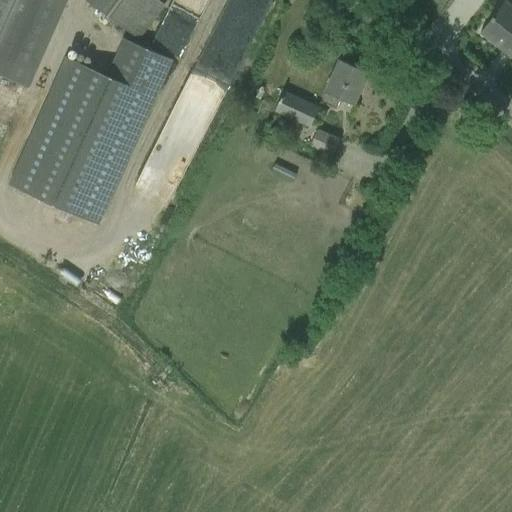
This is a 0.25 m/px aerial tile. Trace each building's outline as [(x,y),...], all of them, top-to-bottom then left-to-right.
[(0,0),(0,73),(23,85),(62,0),(0,0)] [(89,0),(140,38),(153,21),(164,5),(157,0),(89,0)] [(511,7),(505,2),(480,33),(511,58),(511,7)] [(67,57),(10,185),(98,224),(171,60),(124,39),(107,75),(67,57)] [(354,103),(360,91),(368,73),(339,60),(331,78),(325,91),(327,91),(322,101),(335,107),(340,97),(354,103)] [(310,127),(318,107),(283,92),(274,112),(310,127)] [(328,164),(339,139),(318,129),(310,147),(320,151),(317,159),(328,164)]
